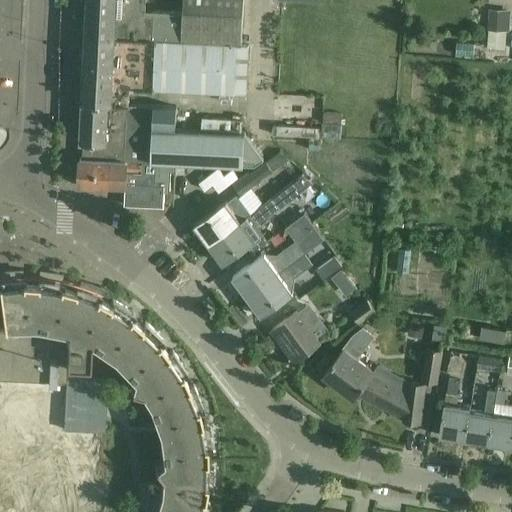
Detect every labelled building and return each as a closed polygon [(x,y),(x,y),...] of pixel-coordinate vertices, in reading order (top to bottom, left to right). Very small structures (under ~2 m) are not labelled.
[(89,0),(84,99),(144,102),(149,2),(155,2),(155,0),(89,0)] [(173,69),(259,71),(260,0),(163,0),(163,13),(175,13),(173,69)] [(488,29),(486,47),(504,49),(506,30),(509,30),(511,10),(489,8),(487,29),(488,29)] [(153,104),(128,103),(118,103),(97,101),(84,101),(83,113),(82,140),(83,141),(83,157),(112,158),(141,160),(150,160),(254,165),(264,158),(244,133),(176,129),(177,106),(153,104)] [(266,161),(272,170),(289,158),(280,151),(266,161)] [(141,160),(83,157),(79,157),(78,183),(111,185),(124,185),(124,183),(124,182),(125,182),(125,171),(140,171),(155,171),(155,169),(170,170),(170,171),(175,171),(175,163),(141,161),(141,160)] [(241,193),(272,170),(266,161),(250,172),(249,170),(233,182),(241,193)] [(169,189),(170,171),(170,170),(155,169),(155,171),(156,172),(156,184),(124,183),(124,185),(123,205),(163,206),(164,189),(169,189)] [(286,186),(272,197),(279,206),(293,196),(303,189),(296,179),(286,186)] [(236,196),(228,202),(227,200),(194,224),(208,243),(249,213),(236,196)] [(272,197),(249,213),(208,243),(222,262),(247,244),(251,250),(266,239),(255,224),(279,206),(272,197)] [(289,224),(285,226),(304,252),(324,238),(314,225),(305,212),(289,224)] [(246,295),(301,255),(293,244),(277,256),(279,260),(274,264),(264,252),(232,275),(246,295)] [(324,278),(342,265),(335,254),(316,268),(324,278)] [(301,255),(246,295),(261,315),(293,291),(286,281),(308,265),(301,255)] [(340,269),(331,276),(338,285),(347,278),(340,269)] [(87,377),(89,344),(113,360),(133,381),(131,389),(130,389),(129,391),(142,394),(149,406),(159,434),(162,463),(156,468),(155,467),(153,468),(162,478),(160,492),(154,511),(205,511),(208,504),(209,499),(204,499),(206,486),(210,487),(211,483),(211,465),(211,460),(206,460),(206,448),(211,448),(210,444),(207,425),(206,421),(201,422),(198,410),(203,409),(202,405),(195,388),(193,384),(188,386),(183,375),(187,373),(185,370),(175,354),(172,350),(168,353),(160,343),(164,340),(161,337),(148,324),(144,321),(141,325),(132,317),(135,313),(132,311),(116,301),(112,299),(109,303),(99,298),(104,288),(100,286),(99,287),(102,289),(100,292),(98,291),(98,293),(78,286),(79,284),(62,280),(60,279),(60,275),(40,272),(40,276),(27,276),(21,276),(20,271),(0,272),(0,275),(0,277),(0,276),(0,377),(65,379),(63,430),(71,430),(104,432),(107,378),(87,377)] [(359,323),(376,310),(368,299),(351,311),(359,323)] [(295,360),(321,341),(297,309),(271,329),(295,360)] [(409,318),(406,334),(420,336),(423,321),(409,318)] [(432,324),(430,340),(443,342),(445,326),(432,324)] [(481,325),(479,338),(503,342),(506,330),(481,325)] [(344,347),(324,373),(354,396),(357,391),(405,417),(404,419),(420,422),(424,392),(425,384),(409,382),(408,392),(389,382),(372,372),(374,370),(357,357),(374,335),(363,327),(353,334),(344,347)] [(429,381),(438,382),(443,351),(427,348),(422,380),(429,381)] [(503,358),(479,354),(477,367),(501,371),(503,358)] [(0,511),(18,511),(19,511),(36,511),(95,511),(101,436),(57,434),(58,414),(12,411),(14,379),(0,378),(0,511)] [(471,405),(455,403),(460,380),(448,378),(439,435),(465,439),(469,409),(471,409),(471,405)] [(495,402),(497,389),(488,388),(484,412),(471,409),(469,409),(465,439),(489,443),(493,413),(495,402)] [(497,389),(495,402),(504,403),(506,390),(497,389)] [(493,413),(489,443),(511,447),(511,404),(504,403),(495,402),(493,413)]
